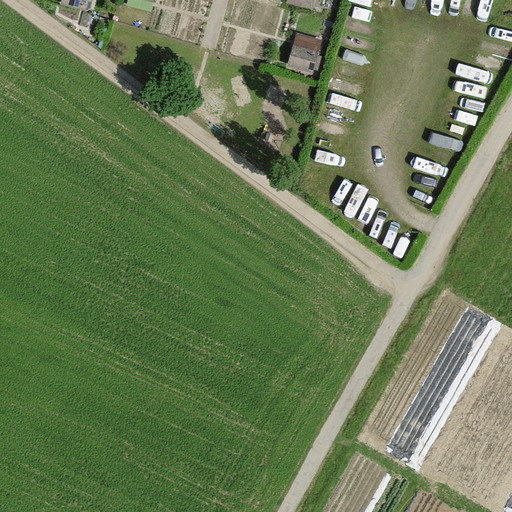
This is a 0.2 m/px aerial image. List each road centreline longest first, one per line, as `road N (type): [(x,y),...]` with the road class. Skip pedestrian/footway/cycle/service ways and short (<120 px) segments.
road 1 (track): [(286,511),(412,289),(19,0)]
road 2 (unclassified): [(511,110),(412,289)]
